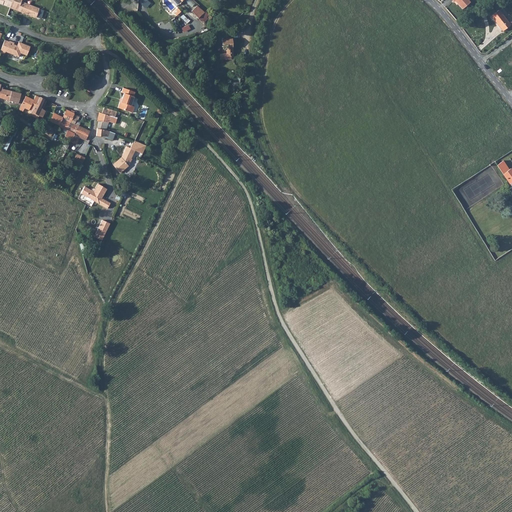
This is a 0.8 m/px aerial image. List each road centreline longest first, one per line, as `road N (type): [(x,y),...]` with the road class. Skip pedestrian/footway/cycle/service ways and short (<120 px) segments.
road 1 (track): [(98,45),(239,181),(280,321),(415,511)]
road 2 (track): [(197,138),(108,322),(107,511)]
road 3 (residential): [(30,80),(38,92),(70,104),(96,98),(107,76),(91,41)]
road 4 (residential): [(511,102),(428,0)]
